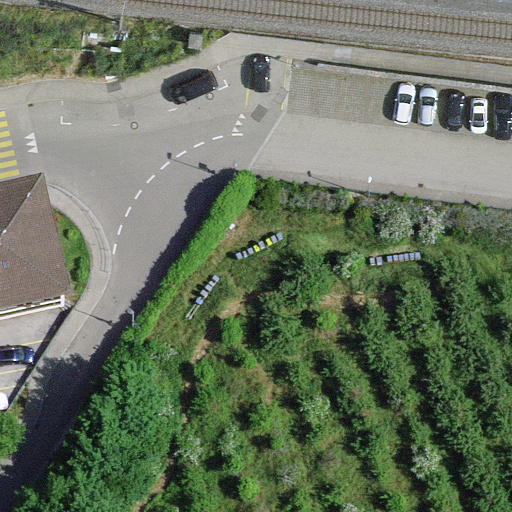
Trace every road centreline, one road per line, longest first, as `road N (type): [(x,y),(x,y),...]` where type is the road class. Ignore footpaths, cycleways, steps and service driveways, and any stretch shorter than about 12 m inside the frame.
road 1 (residential): [(0,488),(155,257),(171,136)]
road 2 (residential): [(171,136),(511,172)]
road 3 (residential): [(0,149),(171,136)]
